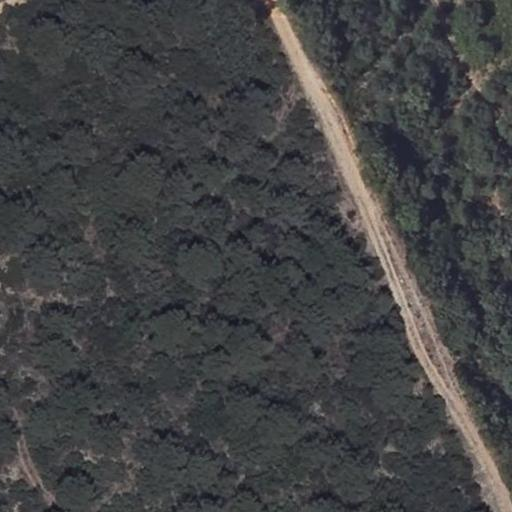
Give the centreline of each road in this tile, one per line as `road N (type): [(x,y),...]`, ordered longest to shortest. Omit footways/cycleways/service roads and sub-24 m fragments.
road 1 (track): [(274,0),(418,291),(464,417),(511,509)]
road 2 (track): [(0,389),(27,469),(69,511)]
